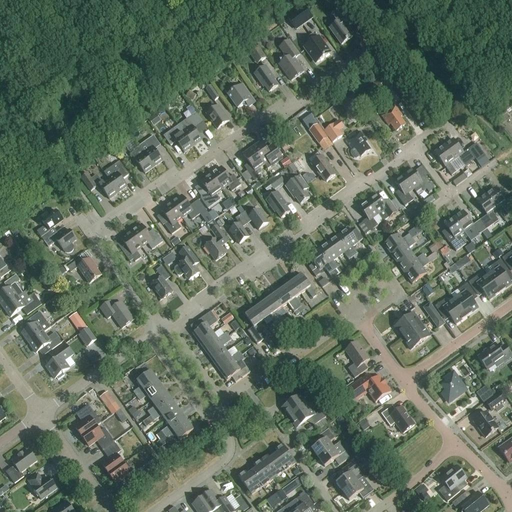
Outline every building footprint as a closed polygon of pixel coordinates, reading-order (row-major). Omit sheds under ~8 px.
[(296,32),(313,20),(304,8),(288,20),(296,32)] [(341,45),(353,37),(344,24),(348,20),(340,9),(332,16),(337,24),(330,29),(341,45)] [(317,63),(329,54),(314,33),(308,38),(311,43),(305,47),(317,63)] [(292,82),(304,73),(294,59),(300,55),(290,41),(279,48),(288,59),(280,65),(292,82)] [(257,66),(266,59),(258,48),(249,54),(257,66)] [(269,93),(278,86),(274,80),(275,80),(266,67),(254,75),(263,88),(265,87),(269,93)] [(389,72),(373,84),(381,95),(386,91),(385,90),(391,86),(392,87),(397,83),(389,72)] [(255,103),(243,85),(237,89),(231,88),(226,92),(238,109),(243,106),(249,107),(255,103)] [(214,102),(219,98),(211,86),(205,90),(214,102)] [(193,102),(196,96),(189,92),(186,98),(193,102)] [(218,131),(230,122),(219,107),(207,115),(218,131)] [(406,125),(401,118),(403,117),(395,107),(382,117),(389,126),(391,125),(396,132),(406,125)] [(179,126),(194,147),(202,141),(194,129),(203,123),(197,113),(179,126)] [(156,115),(148,120),(153,127),(161,122),(156,115)] [(333,143),(342,136),(339,131),(344,128),(339,121),(324,132),(333,143)] [(318,145),(328,138),(318,125),(309,132),(318,145)] [(168,134),(164,137),(171,146),(176,142),(184,153),(194,147),(179,126),(168,134)] [(356,135),(353,132),(347,137),(349,140),(346,142),(353,151),(351,152),(351,155),(354,159),(357,159),(360,157),(361,158),(371,150),(365,143),(367,141),(360,132),(356,135)] [(139,147),(154,168),(163,161),(155,150),(161,146),(154,136),(139,147)] [(444,147),(455,161),(459,158),(466,166),(475,159),(476,161),(482,157),(474,146),(463,154),(453,140),(444,147)] [(252,149),(264,166),(269,162),(272,166),(282,159),(272,145),(266,149),(261,142),(252,149)] [(145,174),(154,168),(139,147),(132,151),(133,152),(131,154),(145,174)] [(450,164),(455,161),(444,147),(435,153),(445,167),(439,171),(446,181),(457,173),(450,164)] [(259,169),(264,166),(252,149),(243,155),(249,164),(245,167),(247,171),(252,178),(255,181),(260,178),(258,175),(262,173),(259,169)] [(335,176),(330,168),(331,167),(325,158),(311,168),(318,177),(320,176),(325,183),(335,176)] [(287,168),(291,165),(287,159),(280,163),(285,170),(287,168)] [(108,178),(118,193),(127,187),(123,180),(129,176),(119,162),(109,169),(113,175),(108,178)] [(212,176),(222,190),(227,186),(232,192),(241,186),(236,178),(235,177),(230,180),(222,168),(212,176)] [(413,169),(404,176),(414,190),(416,193),(422,189),(424,192),(427,189),(429,192),(434,189),(425,177),(420,180),(413,169)] [(252,178),(247,171),(241,176),(245,182),(252,178)] [(462,173),(458,176),(462,182),(466,179),(462,173)] [(118,193),(108,178),(102,183),(97,176),(92,179),(88,174),(81,179),(91,192),(99,186),(109,200),(118,193)] [(240,175),(236,178),(241,186),(245,182),(241,176),(240,175)] [(201,183),(194,188),(201,198),(201,200),(208,209),(209,211),(222,202),(221,200),(217,194),(222,190),(212,176),(201,183)] [(274,179),(280,188),(284,186),(283,184),(284,183),(279,176),(274,179)] [(408,194),(414,190),(404,176),(395,182),(402,193),(398,196),(405,207),(413,201),(408,194)] [(309,199),(304,192),(309,189),(300,177),(286,187),(294,199),(296,199),(300,205),(309,199)] [(275,192),(280,188),(274,179),(268,183),(273,191),(274,190),(275,192)] [(261,186),(259,183),(251,188),(253,192),(261,186)] [(487,195),(497,209),(501,206),(508,215),(511,211),(511,197),(506,202),(496,189),(487,195)] [(290,213),(285,206),(286,205),(278,193),(266,201),(275,213),(276,212),(281,219),(290,213)] [(368,201),(379,215),(383,222),(397,212),(390,203),(389,200),(384,204),(377,195),(368,201)] [(492,212),(497,209),(487,195),(477,202),(487,216),(480,221),(486,230),(499,221),(492,212)] [(172,204),(182,219),(188,215),(193,221),(202,214),(195,204),(190,208),(182,197),(172,204)] [(390,203),(397,212),(401,210),(394,200),(390,203)] [(373,219),(379,215),(368,201),(359,208),(368,219),(360,224),(367,234),(378,226),(373,219)] [(177,223),(182,219),(172,204),(162,211),(163,213),(156,218),(163,227),(165,225),(172,236),(182,229),(177,223)] [(240,216),(247,225),(252,221),(259,231),(269,224),(259,210),(249,217),(245,212),(240,216)] [(44,242),(57,233),(53,228),(63,221),(56,211),(50,215),(48,212),(39,219),(45,227),(37,232),(44,242)] [(208,215),(213,221),(218,217),(213,211),(208,215)] [(463,212),(454,219),(464,233),(468,237),(471,242),(479,237),(478,236),(482,233),(486,230),(480,221),(473,226),(463,212)] [(243,228),(247,225),(240,216),(235,219),(239,224),(230,231),(239,245),(249,238),(243,228)] [(460,236),(464,233),(454,219),(450,221),(449,219),(444,223),(444,224),(444,225),(447,229),(441,234),(449,244),(449,243),(456,252),(466,245),(460,236)] [(205,228),(209,233),(210,231),(217,226),(213,222),(205,228)] [(412,231),(417,227),(413,222),(408,225),(412,231)] [(132,233),(142,248),(148,244),(152,250),(163,243),(154,230),(148,234),(142,226),(132,233)] [(229,243),(217,226),(210,231),(217,240),(216,241),(215,240),(205,247),(216,262),(226,255),(221,248),(229,243)] [(57,233),(44,242),(49,248),(57,242),(63,251),(65,253),(66,253),(68,254),(70,253),(71,253),(73,252),(74,250),(74,248),(73,247),(72,244),(77,240),(70,230),(66,233),(62,229),(57,233)] [(338,236),(353,257),(358,254),(353,247),(359,243),(348,229),(338,236)] [(137,252),(142,248),(132,233),(121,240),(128,249),(123,252),(130,262),(133,260),(135,263),(141,258),(137,252)] [(391,255),(412,240),(409,235),(402,240),(398,235),(384,245),(391,255)] [(349,261),(353,257),(338,236),(328,243),(339,258),(344,254),(349,261)] [(398,265),(413,255),(409,249),(415,244),(412,240),(391,255),(398,265)] [(435,245),(443,257),(450,253),(444,245),(442,247),(440,244),(442,242),(441,241),(435,245)] [(333,261),(339,258),(328,243),(318,250),(334,272),(338,268),(333,261)] [(185,261),(174,268),(174,273),(177,277),(181,277),(185,274),(189,281),(199,274),(195,268),(200,264),(188,248),(180,253),(185,261)] [(329,275),(334,272),(318,250),(308,257),(314,264),(309,267),(316,277),(320,275),(319,271),(324,268),(329,275)] [(511,252),(503,259),(511,271),(511,252)] [(169,266),(178,259),(174,253),(165,260),(169,266)] [(405,275),(426,260),(423,255),(416,260),(413,255),(398,265),(405,275)] [(84,264),(81,259),(67,269),(71,274),(78,269),(90,285),(101,277),(94,266),(95,266),(91,260),(84,264)] [(426,260),(405,275),(412,285),(426,274),(423,269),(430,264),(426,260)] [(488,276),(501,293),(511,285),(510,282),(511,280),(511,274),(501,260),(492,266),(496,271),(488,276)] [(460,261),(455,265),(458,270),(459,271),(464,267),(460,261)] [(0,270),(0,278),(1,279),(12,270),(9,265),(0,270)] [(163,300),(172,293),(164,282),(170,278),(162,266),(156,271),(162,278),(152,285),(163,300)] [(291,281),(301,294),(307,290),(313,299),(317,296),(301,274),(291,281)] [(0,302),(3,307),(22,294),(15,284),(20,281),(16,275),(4,284),(8,289),(0,294),(0,302)] [(489,301),(501,293),(488,276),(481,281),(478,277),(469,283),(479,297),(484,294),(489,301)] [(296,298),(301,294),(291,281),(282,287),(298,310),(302,307),(296,298)] [(454,301),(467,318),(478,310),(472,302),(477,298),(467,284),(458,291),(461,296),(454,301)] [(427,298),(434,293),(429,286),(428,287),(427,285),(422,289),(423,290),(422,291),(427,298)] [(294,313),(298,310),(282,287),(273,294),(282,308),(288,304),(294,313)] [(22,294),(3,307),(10,318),(22,309),(27,316),(41,306),(33,295),(29,298),(25,293),(22,294)] [(277,312),(282,308),(273,294),(263,301),(279,323),(283,321),(277,312)] [(276,326),(279,323),(263,301),(254,308),(264,321),(269,317),(276,326)] [(467,318),(454,301),(448,306),(444,301),(435,307),(445,321),(450,318),(456,326),(467,318)] [(114,308),(110,302),(100,310),(108,320),(113,317),(122,329),(134,320),(122,303),(114,308)] [(431,319),(437,314),(430,304),(424,309),(431,319)] [(258,325),(264,321),(254,308),(244,314),(254,327),(247,332),(257,346),(267,338),(258,325)] [(209,328),(218,322),(211,312),(195,324),(199,330),(193,334),(200,344),(213,334),(209,328)] [(44,333),(51,328),(39,313),(29,320),(33,325),(22,334),(29,344),(44,333)] [(74,319),(83,332),(91,326),(82,313),(74,319)] [(224,326),(233,319),(229,314),(220,320),(224,326)] [(404,338),(422,325),(414,314),(395,328),(399,334),(401,333),(404,338)] [(437,314),(431,319),(438,329),(445,324),(437,314)] [(422,325),(404,338),(408,343),(407,344),(411,351),(431,336),(422,325)] [(278,336),(284,332),(281,326),(274,330),(278,336)] [(87,348),(96,341),(88,330),(78,337),(87,348)] [(61,344),(54,334),(48,338),(44,333),(29,344),(36,354),(47,345),(51,351),(61,344)] [(206,353),(229,337),(226,333),(217,340),(213,334),(200,344),(206,353)] [(213,362),(227,353),(222,347),(232,340),(229,337),(206,353),(213,362)] [(355,379),(368,370),(364,364),(369,361),(357,343),(346,351),(355,364),(348,369),(355,379)] [(489,350),(478,358),(487,371),(495,366),(496,368),(503,363),(511,356),(511,355),(505,345),(499,350),(495,344),(488,349),(489,350)] [(58,381),(65,377),(63,374),(70,370),(65,362),(74,356),(67,346),(50,357),(54,363),(46,368),(55,380),(57,379),(58,381)] [(220,372),(242,356),(238,351),(236,352),(233,348),(227,353),(213,362),(220,372)] [(247,353),(251,358),(257,354),(253,349),(247,353)] [(97,352),(88,358),(92,365),(101,359),(97,352)] [(242,356),(220,372),(227,381),(232,378),(236,384),(250,373),(242,362),(244,360),(242,356)] [(281,377),(285,374),(281,368),(277,371),(281,377)] [(137,397),(158,382),(151,372),(137,382),(141,387),(133,393),(137,397)] [(373,381),(368,374),(348,389),(357,401),(368,393),(376,404),(391,393),(386,385),(387,385),(384,380),(383,381),(380,376),(373,381)] [(449,403),(466,391),(454,374),(444,380),(447,383),(442,387),(445,392),(443,394),(449,403)] [(151,402),(165,392),(158,382),(137,397),(140,402),(148,396),(151,402)] [(290,418),(308,406),(304,400),(310,395),(302,385),(291,393),(295,399),(282,409),(285,412),(286,412),(290,418)] [(483,404),(493,397),(486,387),(476,394),(483,404)] [(121,395),(127,405),(136,400),(130,390),(121,395)] [(151,417),(172,401),(165,392),(151,402),(155,407),(147,412),(151,417)] [(108,393),(102,397),(109,407),(115,403),(108,393)] [(501,405),(505,402),(499,394),(486,404),(492,412),(495,410),(498,413),(504,409),(501,405)] [(166,421),(179,411),(172,401),(151,417),(154,422),(162,416),(166,421)] [(308,406),(290,418),(295,424),(294,425),(297,429),(306,422),(314,426),(318,431),(328,425),(324,419),(326,418),(321,411),(315,415),(308,406)] [(396,412),(393,406),(381,414),(390,427),(395,424),(403,434),(415,426),(402,408),(396,412)] [(82,423),(75,428),(82,438),(96,427),(101,424),(88,407),(76,415),(82,423)] [(134,408),(128,412),(131,416),(137,412),(134,408)] [(137,412),(131,416),(135,421),(140,414),(138,411),(137,412)] [(165,437),(186,421),(179,411),(166,421),(169,426),(162,432),(165,437)] [(486,439),(499,429),(487,413),(474,423),(486,439)] [(186,421),(165,437),(168,441),(176,436),(180,441),(194,431),(186,421)] [(96,427),(82,438),(89,447),(99,440),(102,443),(98,446),(103,451),(114,443),(114,442),(105,430),(104,429),(100,432),(96,427)] [(318,459),(333,448),(329,442),(335,438),(328,430),(317,438),(321,443),(312,450),(318,459)] [(157,440),(151,432),(145,436),(151,444),(157,440)] [(509,463),(511,461),(511,441),(500,450),(509,463)] [(109,460),(102,466),(109,475),(124,464),(117,455),(121,452),(114,443),(103,451),(106,456),(107,458),(109,460)] [(339,443),(333,448),(318,459),(325,467),(335,460),(340,465),(349,458),(339,443)] [(274,457),(285,472),(296,464),(283,446),(276,451),(278,454),(274,457)] [(364,454),(368,460),(374,455),(370,449),(364,454)] [(15,485),(24,478),(21,474),(37,463),(29,451),(12,463),(15,467),(6,473),(15,485)] [(285,472),(274,457),(270,460),(268,457),(261,462),(274,480),(285,472)] [(124,464),(109,475),(115,485),(129,475),(134,482),(145,474),(147,477),(161,467),(156,459),(142,469),(142,468),(135,473),(132,468),(128,470),(124,464)] [(262,488),(274,480),(261,462),(254,467),(256,469),(251,473),(262,488)] [(341,480),(336,483),(343,492),(358,482),(363,478),(359,473),(353,464),(343,471),(337,476),(341,480)] [(380,466),(374,471),(380,480),(387,475),(380,466)] [(467,479),(457,467),(451,472),(450,471),(446,475),(441,479),(446,486),(439,492),(448,503),(460,493),(456,488),(467,479)] [(262,488),(251,473),(248,475),(246,472),(238,478),(252,496),(262,488)] [(43,482),(38,475),(28,482),(34,489),(33,490),(41,500),(57,489),(49,478),(43,482)] [(358,482),(343,492),(349,501),(359,494),(363,499),(373,492),(365,479),(359,483),(358,482)] [(303,486),(298,480),(292,484),(297,490),(303,486)] [(420,498),(428,492),(423,485),(415,492),(420,498)] [(211,492),(202,498),(211,511),(235,511),(225,497),(218,502),(211,492)] [(472,498),(467,492),(452,504),(457,510),(460,508),(463,511),(462,511),(481,511),(488,506),(478,493),(475,495),(472,498)] [(271,510),(280,503),(275,495),(266,501),(271,510)] [(292,505),(296,511),(317,511),(306,495),(292,505)] [(211,511),(202,498),(193,505),(197,511),(211,511)]
